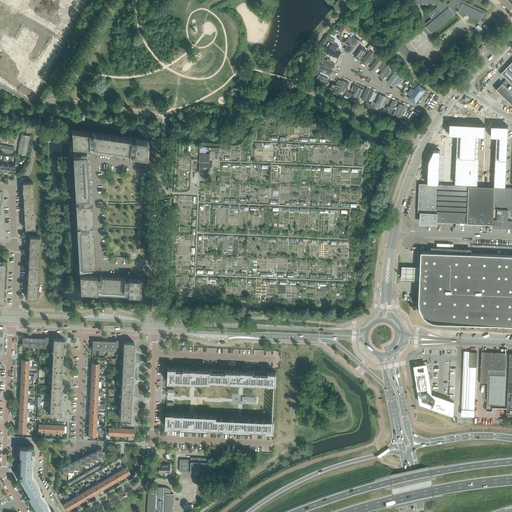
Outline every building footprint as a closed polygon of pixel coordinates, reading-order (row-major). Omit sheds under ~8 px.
[(414,0),(414,4),(421,4),(436,4),(436,3),(436,6),(437,7),(428,15),(431,18),(421,27),(428,35),(430,33),(431,34),(455,13),(458,11),(480,21),(482,17),(485,18),(487,12),(461,0),(452,0),(447,4),(444,0),(442,0),(414,0)] [(328,46),(325,52),(327,53),(338,58),(341,51),(337,50),(339,46),(333,43),(329,41),(327,44),(327,46),(328,46)] [(403,43),(397,49),(411,66),(416,62),(415,60),(416,59),(415,58),(416,58),(403,43)] [(361,46),(354,56),(359,60),(366,50),(361,46)] [(505,81),(496,89),(502,95),(505,98),(511,104),(511,61),(501,73),(507,79),(505,81)] [(440,69),(440,70),(438,69),(436,71),(438,72),(435,75),(442,80),(447,74),(440,69)] [(146,157),(146,140),(71,130),(72,147),(89,149),(89,143),(93,144),(92,146),(129,151),(131,151),(131,155),(146,157)] [(20,142),(19,146),(18,154),(21,154),(21,155),(22,155),(26,155),(30,137),(30,136),(27,136),(27,135),(25,135),(21,135),(22,135),(20,142)] [(428,161),(439,162),(439,151),(433,150),(428,161)] [(209,163),(210,155),(199,154),(199,172),(203,172),(203,167),(209,167),(209,163)] [(86,156),(73,156),(79,270),(96,269),(92,204),(88,204),(88,199),(86,156)] [(22,183),(23,192),(23,198),(34,198),(33,182),(22,183)] [(492,227),(511,227),(511,187),(505,187),(494,187),(491,186),(446,185),(419,183),(418,212),(420,212),(420,216),(420,221),(422,223),(431,224),(437,225),(437,222),(442,222),(461,223),(467,223),(469,223),(493,224),(492,227)] [(23,198),(24,213),(34,213),(34,198),(23,198)] [(34,213),(24,213),(25,229),(35,229),(34,213)] [(29,251),(39,252),(40,236),(32,236),(31,236),(30,236),(29,251)] [(29,251),(28,267),(38,267),(39,252),(29,251)] [(511,255),(420,251),(419,290),(418,307),(418,308),(420,312),(424,316),(428,320),(432,322),(439,323),(508,326),(511,325),(511,255)] [(418,267),(402,266),(401,281),(418,281),(418,267)] [(28,267),(27,282),(38,283),(38,267),(28,267)] [(140,279),(79,276),(80,293),(139,295),(140,279)] [(27,282),(27,291),(27,298),(34,298),(36,298),(37,298),(38,283),(27,282)] [(53,345),(53,338),(48,338),(48,337),(45,337),(45,338),(22,337),(22,346),(46,347),(46,345),(53,345)] [(53,345),(52,354),(63,355),(63,348),(64,348),(64,346),(63,346),(64,339),(53,338),(53,345)] [(123,348),(123,342),(118,342),(118,340),(115,340),(115,341),(92,340),(92,350),(116,351),(116,348),(123,348)] [(123,357),(133,358),(133,352),(134,351),(134,349),(133,349),(134,342),(123,342),(123,348),(123,357)] [(464,351),(463,366),(464,366),(476,367),(477,352),(464,351)] [(507,407),(505,407),(507,354),(500,354),(498,354),(491,353),(489,353),(482,353),(480,383),(488,384),(486,410),(492,410),(492,407),(497,407),(507,407)] [(63,361),(63,355),(52,354),(52,370),(62,371),(62,364),(64,364),(64,362),(63,361)] [(133,358),(123,357),(122,373),(132,374),(132,367),(134,367),(134,365),(133,365),(133,358)] [(417,388),(418,391),(419,396),(431,394),(431,392),(431,389),(430,389),(427,372),(428,372),(428,369),(427,369),(427,366),(414,366),(417,385),(416,385),(417,388)] [(476,367),(464,366),(464,370),(462,414),(471,415),(473,415),(473,416),(474,416),(476,367)] [(168,367),(168,382),(176,382),(211,383),(211,381),(268,384),(276,385),(276,372),(168,367)] [(51,386),(61,386),(62,380),(63,380),(63,377),(62,377),(62,371),(52,370),(51,386)] [(132,380),(132,374),(122,373),(121,389),(131,390),(132,383),(133,383),(133,381),(132,380)] [(61,386),(51,386),(50,402),(60,403),(61,396),(62,396),(62,393),(61,393),(61,386)] [(120,405),(131,405),(131,399),(132,399),(132,397),(131,396),(131,390),(121,389),(120,405)] [(449,413),(453,402),(436,396),(430,407),(442,411),(445,412),(449,413)] [(60,403),(50,402),(49,415),(60,416),(60,411),(61,411),(61,409),(60,409),(60,403)] [(130,412),(131,405),(120,405),(120,419),(130,419),(130,415),(131,415),(131,412),(130,412)] [(166,413),(166,427),(274,432),(274,420),(266,419),(266,420),(217,417),(217,415),(174,413),(166,413)] [(16,459),(18,460),(18,462),(20,462),(20,472),(31,473),(32,456),(30,456),(30,452),(33,452),(33,446),(30,446),(30,447),(19,447),(19,455),(17,455),(17,456),(17,459),(16,459)] [(98,449),(98,450),(96,450),(96,452),(96,459),(105,460),(105,452),(102,452),(102,449),(98,449)] [(191,457),(191,460),(180,459),(179,471),(190,472),(211,473),(211,462),(210,462),(210,458),(191,457)] [(68,472),(68,464),(65,464),(65,465),(63,465),(63,467),(59,467),(59,474),(68,475),(68,472)] [(126,466),(121,470),(125,476),(130,473),(126,466)] [(121,470),(116,473),(120,479),(125,476),(121,470)] [(116,473),(110,476),(114,482),(120,479),(116,473)] [(22,475),(19,476),(30,496),(29,496),(37,511),(53,511),(51,511),(50,511),(38,491),(40,490),(31,475),(22,475)] [(110,476),(105,479),(109,486),(114,482),(110,476)] [(109,486),(105,479),(100,482),(104,489),(109,486)] [(104,489),(100,482),(95,485),(99,492),(104,489)] [(99,492),(95,485),(89,488),(93,495),(99,492)] [(167,487),(158,487),(158,489),(151,488),(151,493),(148,492),(148,493),(147,511),(172,511),(173,494),(169,493),(169,490),(171,491),(171,490),(170,489),(168,488),(167,487)] [(89,488),(84,491),(88,498),(93,495),(89,488)] [(84,491),(79,494),(83,501),(88,498),(84,491)] [(79,494),(74,497),(78,504),(83,501),(79,494)] [(74,497),(68,500),(72,507),(78,504),(74,497)] [(72,507),(68,500),(63,504),(67,510),(72,507)]
